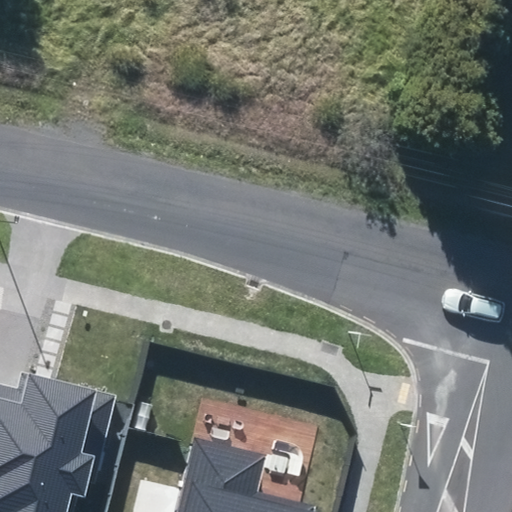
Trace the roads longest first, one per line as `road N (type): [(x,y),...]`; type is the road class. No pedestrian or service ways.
road 1 (unclassified): [(477,274),(0,156)]
road 2 (residential): [(417,511),(477,274)]
